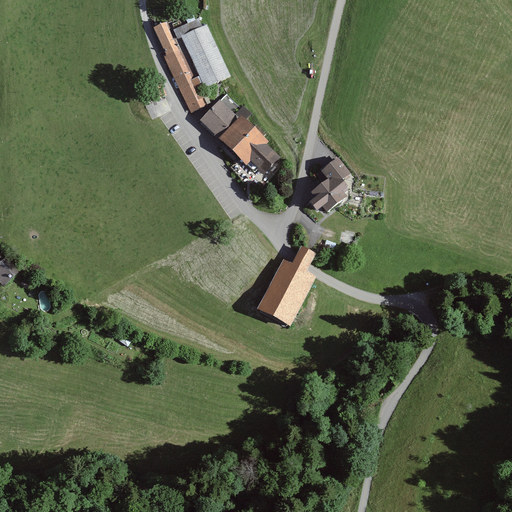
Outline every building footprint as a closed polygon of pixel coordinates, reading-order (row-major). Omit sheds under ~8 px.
[(155,31),(192,115),(208,108),(201,92),(231,79),(209,27),(203,29),(200,21),(172,33),(169,25),(155,31)] [(147,86),(153,101),(165,96),(159,81),(147,86)] [(200,125),(221,144),(241,122),(248,114),(227,96),(200,125)] [(247,171),(252,166),(265,177),(280,159),(267,148),(269,146),(241,122),(221,144),(219,147),(247,171)] [(315,205),(309,210),(317,219),(324,213),(328,217),(347,201),(343,196),(347,192),(342,186),(353,177),(340,161),(321,176),(328,184),(310,199),(315,205)] [(327,241),(325,246),(334,249),(336,244),(327,241)] [(283,261),(257,312),(291,330),(317,279),(307,274),(309,269),(316,255),(302,248),(296,258),(293,266),(283,261)] [(0,282),(5,288),(20,273),(7,259),(5,261),(0,256),(0,282)] [(27,277),(22,284),(29,289),(34,283),(27,277)]
